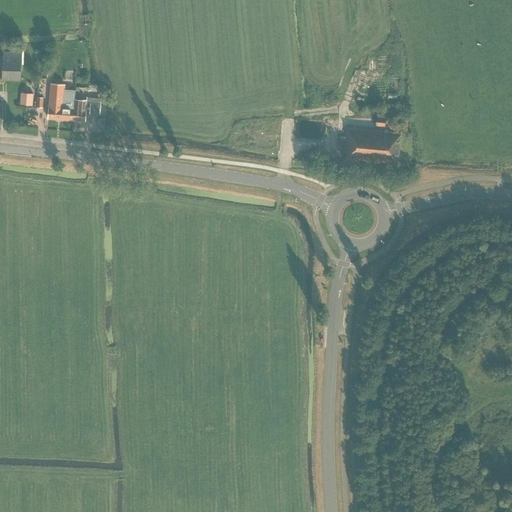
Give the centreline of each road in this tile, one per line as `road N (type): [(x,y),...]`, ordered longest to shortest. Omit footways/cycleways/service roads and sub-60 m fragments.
road 1 (tertiary): [(334,207),(278,185),(212,173),(0,147)]
road 2 (tertiary): [(329,511),(328,382),(349,243)]
road 3 (tertiary): [(511,195),(464,195),(383,212)]
